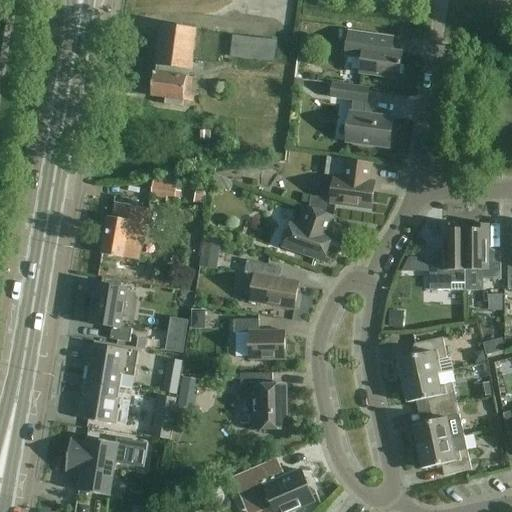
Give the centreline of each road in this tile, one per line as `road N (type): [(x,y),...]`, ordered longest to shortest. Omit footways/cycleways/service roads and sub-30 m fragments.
road 1 (secondary): [(0,466),(76,0)]
road 2 (residential): [(357,280),(337,292),(320,321),(319,351),(339,460),(356,491),(370,500),(388,497)]
road 3 (residential): [(388,497),(393,477),(363,384),(368,292),(357,280)]
road 4 (residential): [(418,189),(434,42)]
